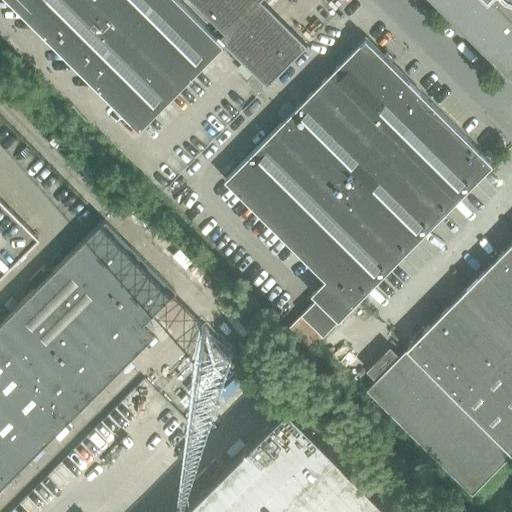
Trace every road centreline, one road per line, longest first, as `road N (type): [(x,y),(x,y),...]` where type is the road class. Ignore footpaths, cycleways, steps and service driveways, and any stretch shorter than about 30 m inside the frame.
road 1 (unknown): [(511,192),(381,349)]
road 2 (residential): [(511,98),(497,99),(394,0)]
